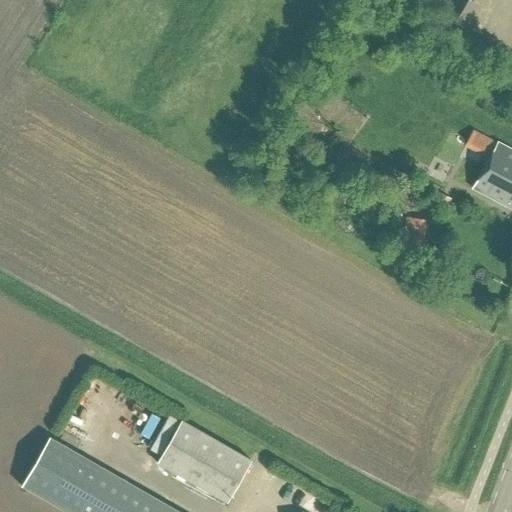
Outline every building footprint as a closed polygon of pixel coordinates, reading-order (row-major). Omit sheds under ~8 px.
[(466,27),(479,6),(468,0),(453,0),(445,15),(466,27)] [(511,150),(470,128),(466,135),(493,150),(473,188),(511,208),(511,150)] [(341,203),(357,176),(342,167),(327,194),(341,203)] [(384,196),(388,191),(375,183),(371,189),(384,196)] [(445,209),(449,199),(440,194),(435,205),(445,209)] [(360,210),(366,200),(356,195),(350,205),(360,210)] [(422,235),(439,234),(438,216),(421,217),(422,235)] [(225,503),(249,461),(178,421),(175,426),(165,421),(149,449),(159,454),(154,463),(225,503)] [(63,511),(175,511),(47,439),(20,487),(63,511)]
